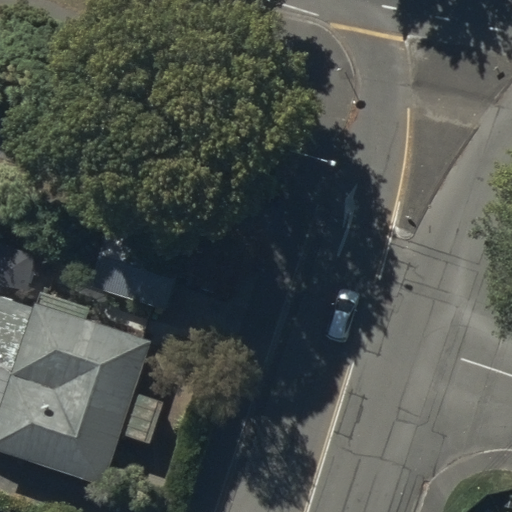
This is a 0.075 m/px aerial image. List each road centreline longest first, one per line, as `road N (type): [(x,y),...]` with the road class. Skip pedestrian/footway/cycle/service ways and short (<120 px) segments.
road 1 (residential): [(362,329),(364,191),(380,116),(370,33),(348,0)]
road 2 (residential): [(511,142),(362,329)]
road 3 (residential): [(362,329),(307,511)]
road 4 (residential): [(362,329),(511,378)]
